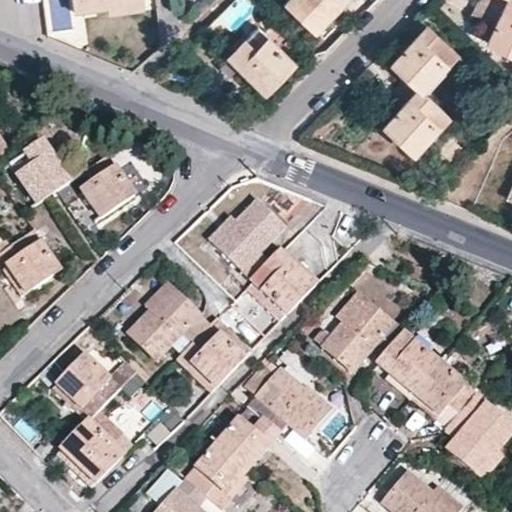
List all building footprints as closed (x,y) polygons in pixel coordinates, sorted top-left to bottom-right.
[(74,0),(76,12),(107,8),(109,16),(144,11),(142,0),(74,0)] [(341,7),(348,0),(291,0),(290,1),(325,33),(346,13),(341,7)] [(511,0),(493,0),(489,10),(505,17),(511,4),(511,0)] [(511,0),(511,4),(505,17),(495,39),(511,47),(511,0)] [(447,44),(430,28),(397,63),(423,88),(444,65),(436,56),(447,44)] [(228,58),(239,67),(234,72),(262,97),(296,64),(259,29),(228,58)] [(449,114),(423,88),(387,125),(422,158),(445,134),(437,127),(449,114)] [(26,155),(10,166),(37,204),(72,180),(56,157),(58,155),(44,135),(22,150),(26,155)] [(79,188),(101,217),(135,193),(107,154),(84,171),(90,180),(79,188)] [(273,265),(262,256),(286,231),(258,205),(237,226),(239,228),(216,251),(253,286),(273,265)] [(237,226),(232,221),(209,244),(216,251),(239,228),(237,226)] [(27,294),(61,270),(33,231),(13,245),(0,254),(0,255),(9,268),(27,294)] [(0,254),(13,245),(8,238),(0,243),(0,254)] [(287,319),(316,287),(299,270),(283,255),(273,265),(253,286),(287,319)] [(22,297),(27,294),(9,268),(4,271),(22,297)] [(176,296),(168,289),(145,312),(149,316),(153,319),(176,296)] [(128,338),(157,365),(182,340),(192,349),(211,330),(176,296),(153,319),(149,316),(128,338)] [(367,307),(358,300),(338,323),(343,328),(346,330),(367,307)] [(371,357),(381,366),(386,359),(404,338),(367,307),(346,330),(343,328),(322,351),(354,379),(371,357)] [(192,371),(216,393),(245,362),(211,330),(192,349),(169,374),(179,384),(192,371)] [(405,410),(411,402),(438,368),(404,338),(386,359),(381,366),(377,371),(375,373),(382,379),(395,389),(390,397),(405,410)] [(83,413),(94,402),(104,411),(122,393),(87,360),(58,390),(83,413)] [(286,364),(280,371),(304,392),(306,389),(310,385),(286,364)] [(474,398),(438,368),(411,402),(437,424),(447,413),(456,420),(474,398)] [(204,405),(216,393),(192,371),(179,384),(204,405)] [(304,392),(280,371),(246,410),(268,429),(278,417),(303,440),(329,410),(306,389),(304,392)] [(390,397),(395,389),(382,379),(376,386),(390,397)] [(442,437),(454,447),(446,458),(474,482),(494,458),(497,460),(511,442),(511,429),(474,398),(456,420),(442,437)] [(411,402),(405,410),(431,430),(437,424),(411,402)] [(162,447),(182,416),(165,405),(145,437),(162,447)] [(268,429),(246,410),(215,445),(248,473),(278,437),(268,429)] [(72,474),(76,469),(97,488),(126,458),(91,425),(58,460),(72,474)] [(248,473),(215,445),(185,481),(206,501),(219,511),(223,511),(231,502),(226,499),(248,473)] [(474,482),(482,487),(502,463),(497,460),(494,458),(474,482)] [(76,469),(72,474),(91,494),(97,488),(76,469)] [(253,478),(248,473),(226,499),(231,502),(253,478)] [(389,511),(446,511),(427,497),(430,494),(407,475),(382,505),(389,511)] [(206,501),(185,481),(158,511),(197,511),(206,501)] [(430,494),(427,497),(446,511),(457,511),(459,510),(434,490),(430,494)]
